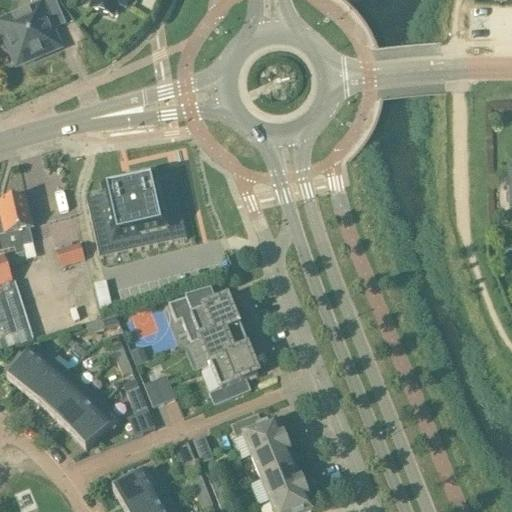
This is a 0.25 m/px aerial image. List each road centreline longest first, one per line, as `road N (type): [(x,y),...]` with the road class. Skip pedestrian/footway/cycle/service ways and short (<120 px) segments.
road 1 (tertiary): [(429,511),(340,289),(309,190),(301,131)]
road 2 (residential): [(295,226),(272,260),(373,511)]
road 3 (tertiary): [(295,226),(406,511)]
road 4 (tertiary): [(328,79),(511,68)]
road 5 (tertiary): [(229,69),(61,125)]
road 6 (tertiary): [(61,125),(233,113)]
